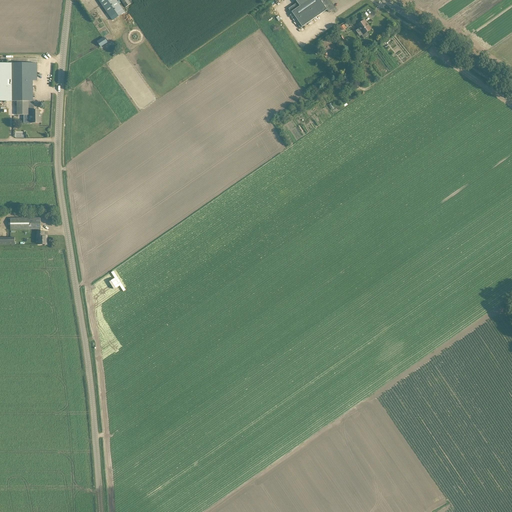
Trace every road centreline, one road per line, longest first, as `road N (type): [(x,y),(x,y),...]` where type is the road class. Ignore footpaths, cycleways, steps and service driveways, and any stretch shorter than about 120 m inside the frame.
road 1 (tertiary): [(100,511),(89,366),(57,160),(69,0)]
road 2 (tertiary): [(511,86),(384,0)]
